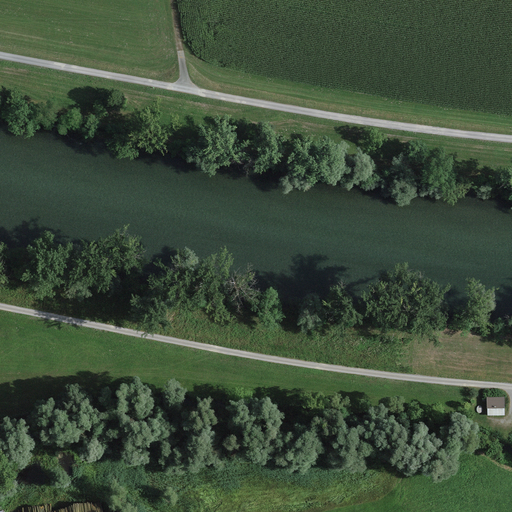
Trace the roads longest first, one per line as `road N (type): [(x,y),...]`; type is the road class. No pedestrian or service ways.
road 1 (track): [(511,136),(0,53)]
road 2 (track): [(511,384),(382,372),(0,304)]
road 3 (unknown): [(0,98),(511,173)]
